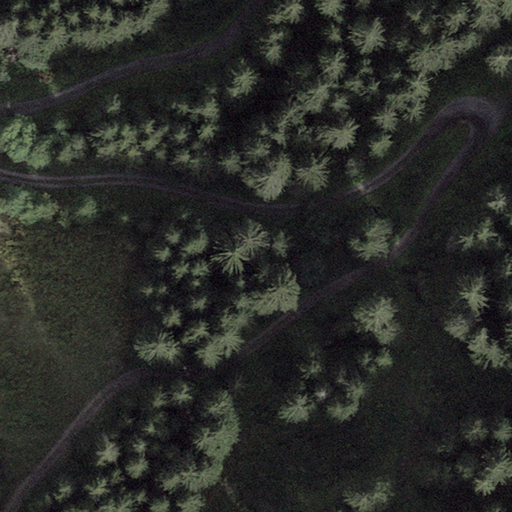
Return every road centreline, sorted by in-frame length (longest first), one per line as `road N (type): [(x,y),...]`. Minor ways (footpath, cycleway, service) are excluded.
road 1 (track): [(0,171),(121,178),(247,206),(296,207),(362,191),(466,105),(483,108),(488,123),(412,235),(305,300),(260,344),(144,378),(22,511)]
road 2 (track): [(256,0),(224,44),(128,64),(61,97),(0,107)]
